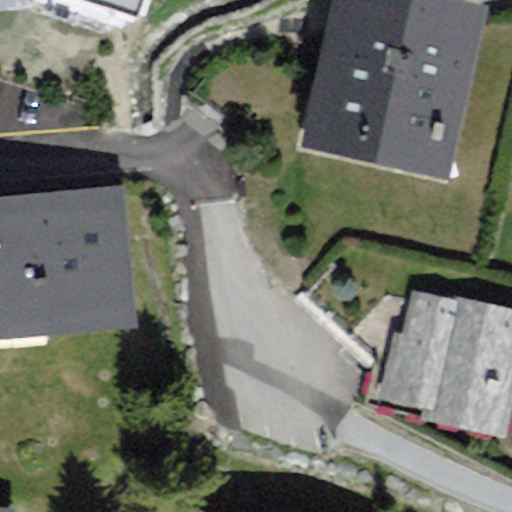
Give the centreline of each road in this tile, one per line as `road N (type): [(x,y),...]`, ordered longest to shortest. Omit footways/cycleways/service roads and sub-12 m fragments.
road 1 (residential): [(336,426),(180,171),(0,179)]
road 2 (unknown): [(208,217),(175,98),(182,70),(228,38),(272,21),(371,0)]
